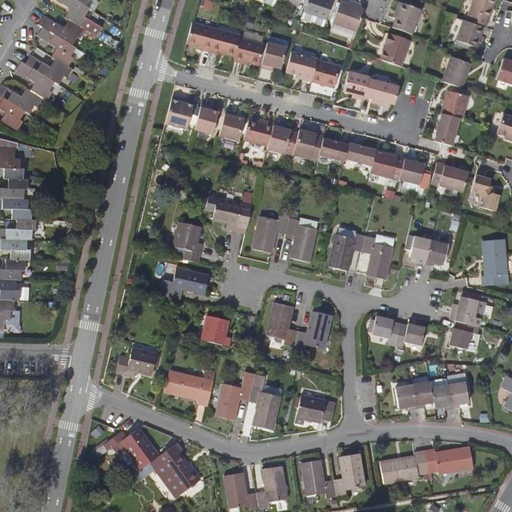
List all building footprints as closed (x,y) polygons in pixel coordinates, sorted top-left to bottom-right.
[(65,17),(69,20),(70,19),(81,28),(82,27),(87,18),(84,16),(90,8),(86,6),(85,6),(75,0),(56,0),(71,9),(65,17)] [(326,20),(333,1),(330,0),(307,0),(303,12),(326,20)] [(483,28),(486,28),(495,0),(472,0),(465,21),(483,28)] [(356,32),(362,17),(364,11),(340,2),(332,23),(356,32)] [(392,17),(395,18),(400,3),(398,2),(392,17)] [(391,28),(412,35),(421,11),(400,3),(395,18),(391,28)] [(86,29),(82,27),(81,28),(70,19),(69,20),(64,28),(44,16),(39,24),(43,27),(72,45),(77,36),(80,38),(86,29)] [(483,28),(465,21),(462,21),(455,40),(473,47),(475,43),(477,44),(483,28)] [(215,30),(191,23),(186,44),(196,47),(201,48),(201,51),(209,53),(215,30)] [(52,57),(56,59),(68,67),(74,58),(71,56),(76,47),(72,45),(43,27),(38,35),(57,48),(52,57)] [(240,36),(215,30),(209,53),(218,55),(218,53),(224,55),(234,57),(239,38),(240,36)] [(379,60),(400,68),(410,41),(386,33),(382,44),(384,45),(379,60)] [(263,45),(239,38),(234,57),(233,61),(241,64),(242,62),(248,63),(258,66),(263,45)] [(285,49),(266,43),(260,68),(268,70),(269,67),(272,67),(280,69),(285,49)] [(316,59),(291,53),(285,73),(297,76),(302,77),(301,80),(310,82),(316,61),(316,59)] [(54,82),(58,85),(63,76),(67,78),(72,69),(68,67),(56,59),(51,67),(31,55),(25,63),(54,82)] [(441,81),(462,89),(465,81),(463,80),(465,75),(467,75),(471,64),(449,57),(441,81)] [(511,62),(502,60),(495,79),(511,85),(511,62)] [(35,82),(30,91),(43,99),(47,101),(52,92),(49,90),(54,82),(25,63),(21,61),(16,70),(35,82)] [(339,67),(316,61),(310,82),(333,88),(339,67)] [(368,80),(368,78),(347,72),(342,92),(352,95),(355,96),(354,99),(362,101),(363,98),(368,80)] [(398,88),(368,80),(363,98),(371,100),(370,103),(378,105),(379,102),(384,103),(393,106),(398,88)] [(43,99),(30,91),(26,88),(21,97),(1,84),(0,86),(0,95),(25,111),(29,114),(34,106),(37,107),(43,99)] [(446,91),(440,114),(441,114),(459,119),(462,120),(468,97),(446,91)] [(25,111),(0,95),(0,107),(6,112),(1,120),(17,130),(23,122),(20,120),(25,111)] [(172,96),(164,125),(186,131),(193,105),(186,104),(182,103),(182,99),(172,96)] [(200,105),(194,130),(212,135),(218,113),(211,111),(207,110),(208,107),(200,105)] [(225,111),(218,136),(237,142),(243,120),(235,117),(232,117),(232,113),(225,111)] [(459,119),(441,114),(433,142),(441,144),(451,147),(459,119)] [(511,141),(511,119),(501,115),(495,133),(508,138),(507,140),(511,141)] [(258,122),(248,119),(243,141),(267,147),(273,124),(264,122),(264,123),(258,122)] [(284,154),(284,153),(292,155),(298,133),(284,129),(280,128),(281,126),(273,124),(267,147),(266,150),(284,154)] [(323,137),(298,131),(298,133),(292,155),(316,162),(318,156),(322,139),(323,137)] [(339,144),(322,139),(318,156),(343,162),(344,159),(348,144),(340,142),(339,144)] [(375,151),(348,144),(344,159),(370,166),(374,152),(375,151)] [(4,179),(8,179),(23,180),(23,179),(23,169),(20,168),(20,159),(14,159),(15,148),(0,147),(0,168),(4,169),(4,179)] [(374,152),(370,166),(368,177),(397,184),(397,183),(404,159),(396,156),(396,157),(374,152)] [(425,191),(428,176),(421,174),(423,167),(416,165),(417,162),(404,159),(397,183),(405,185),(403,192),(416,195),(418,189),(425,191)] [(467,173),(443,167),(444,165),(436,163),(430,184),(462,192),(467,173)] [(490,195),(488,190),(488,189),(490,181),(475,176),(471,191),(478,193),(481,200),(478,209),(493,213),(497,198),(490,195)] [(0,198),(23,199),(23,190),(27,190),(27,179),(23,179),(23,180),(8,179),(8,188),(0,188),(0,198)] [(23,199),(0,198),(0,208),(12,209),(12,219),(16,220),(30,219),(31,209),(27,209),(28,199),(23,199)] [(246,233),(253,207),(219,198),(214,220),(229,224),(228,229),(246,233)] [(291,217),(292,211),(285,210),(284,216),(281,215),(279,220),(261,216),(253,248),(272,253),(277,231),(287,233),(291,217)] [(291,217),(287,233),(296,236),(291,258),(310,262),(318,229),(299,225),(300,220),(291,217)] [(36,220),(30,219),(16,220),(16,230),(0,228),(0,239),(26,240),(31,240),(31,231),(35,231),(36,220)] [(181,257),(197,261),(202,242),(197,241),(200,226),(179,221),(173,245),(184,247),(181,257)] [(364,251),(367,235),(358,233),(358,230),(341,226),(339,234),(338,234),(330,266),(348,271),(354,249),(364,251)] [(408,233),(405,246),(411,247),(409,254),(418,256),(417,259),(425,261),(431,238),(408,233)] [(367,235),(364,251),(373,254),(368,275),(387,280),(397,238),(378,234),(377,237),(367,235)] [(431,238),(425,261),(433,263),(434,259),(443,262),(449,237),(440,234),(438,240),(431,238)] [(484,285),(505,282),(504,273),(507,272),(504,237),(482,239),(484,257),(488,257),(489,274),(483,275),(484,285)] [(0,249),(10,250),(10,260),(24,261),(29,261),(29,250),(26,250),(26,240),(0,239),(0,249)] [(24,261),(10,260),(5,260),(5,270),(0,269),(0,279),(16,280),(20,281),(21,271),(24,271),(24,261)] [(158,292),(179,297),(182,287),(203,292),(208,273),(175,266),(170,284),(166,284),(166,280),(161,279),(158,292)] [(16,280),(0,279),(0,299),(14,301),(18,301),(19,290),(15,290),(16,280)] [(450,318),(456,319),(478,324),(484,299),(478,298),(479,294),(465,291),(464,295),(461,294),(458,302),(457,311),(452,310),(450,318)] [(0,330),(3,331),(3,321),(9,321),(10,312),(13,312),(14,301),(0,299),(0,330)] [(293,347),(297,330),(287,328),(293,307),(274,302),(266,335),(285,340),(284,344),(293,347)] [(297,330),(293,347),(303,349),(304,344),(323,348),(331,315),(312,311),(306,333),(304,332),(297,330)] [(200,338),(227,345),(229,335),(224,334),(228,318),(206,313),(200,338)] [(395,344),(399,325),(392,323),(393,321),(375,317),(372,332),(389,336),(388,342),(395,344)] [(478,324),(456,319),(455,326),(453,325),(449,343),(466,347),(471,330),(476,331),(478,324)] [(399,325),(395,344),(402,346),(403,340),(420,344),(424,329),(407,324),(406,327),(399,325)] [(136,371),(151,374),(156,353),(132,348),(129,358),(120,355),(116,371),(134,375),(136,371)] [(207,404),(215,372),(204,369),(203,377),(170,369),(165,390),(182,394),(182,391),(199,395),(198,401),(207,404)] [(249,400),(255,373),(245,371),(241,387),(223,383),(215,415),(234,419),(239,398),(249,400)] [(255,373),(249,400),(258,402),(253,424),(272,428),(279,396),(261,391),(264,376),(255,373)] [(511,378),(508,376),(501,387),(511,392),(511,393),(505,407),(511,410),(511,378)] [(433,400),(430,387),(429,381),(412,383),(416,406),(424,405),(423,401),(433,400)] [(448,384),(452,408),(468,405),(467,401),(468,401),(465,382),(448,384)] [(416,406),(412,383),(395,386),(398,405),(408,403),(409,407),(416,406)] [(430,387),(433,400),(434,407),(443,405),(444,409),(452,408),(448,384),(430,387)] [(300,395),(294,421),(303,423),(305,418),(320,421),(321,418),(330,420),(335,403),(300,395)] [(123,441),(136,459),(143,468),(151,462),(161,455),(154,446),(141,428),(128,437),(124,431),(97,451),(101,457),(123,441)] [(177,442),(161,455),(151,462),(155,468),(154,469),(174,497),(182,491),(183,492),(200,480),(189,465),(187,466),(184,462),(187,461),(180,452),(182,449),(177,442)] [(424,451),(428,472),(438,471),(438,474),(472,469),(469,448),(452,450),(452,454),(435,456),(434,450),(424,451)] [(428,472),(424,451),(414,453),(415,460),(399,462),(398,459),(381,462),(384,483),(418,478),(417,474),(428,472)] [(333,479),(336,496),(346,494),(345,489),(362,487),(356,453),(339,456),(343,478),(333,479)] [(336,496),(333,479),(323,481),(320,459),(303,462),(308,495),(325,492),(326,497),(336,496)] [(255,492),(258,509),(268,507),(267,502),(284,500),(278,466),(262,469),(265,491),(255,492)] [(258,509),(255,492),(246,494),(242,472),(225,475),(231,508),(247,506),(248,510),(258,509)]
